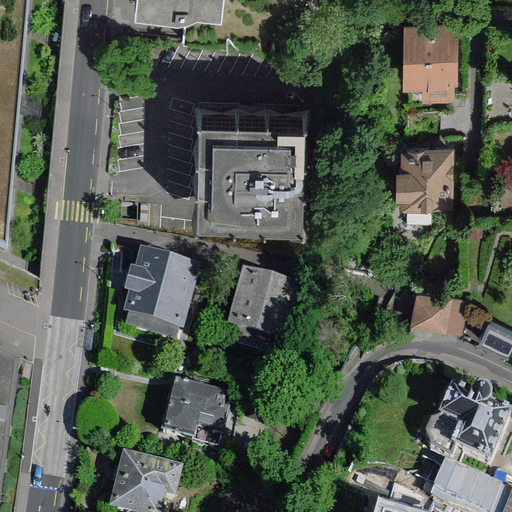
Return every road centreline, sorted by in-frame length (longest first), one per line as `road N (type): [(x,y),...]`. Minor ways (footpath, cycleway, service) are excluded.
road 1 (secondary): [(41,511),(98,0)]
road 2 (residential): [(511,384),(423,351),(373,362),(347,390),(289,511)]
